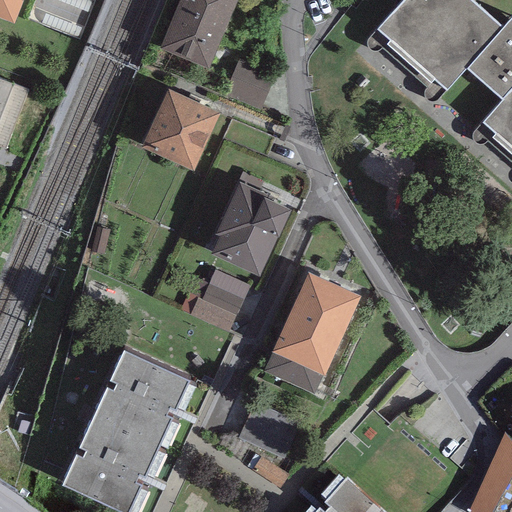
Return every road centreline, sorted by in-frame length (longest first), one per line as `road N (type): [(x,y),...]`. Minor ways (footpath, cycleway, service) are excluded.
road 1 (residential): [(300,0),(297,100),(322,180),(463,390)]
road 2 (residential): [(447,511),(485,460),(487,429),(463,390)]
